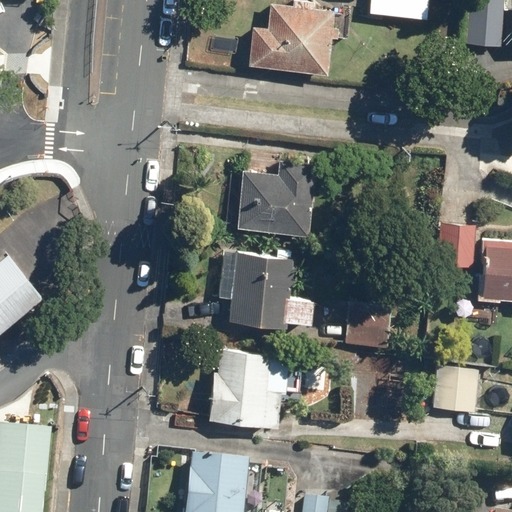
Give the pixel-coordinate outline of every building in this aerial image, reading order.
[(333,6),(269,0),(267,25),(251,24),(247,64),(327,72),(333,6)] [(406,0),(368,0),(367,12),(404,16),(406,0)] [(500,0),(469,0),(468,14),(499,18),(500,0)] [(276,172),(239,169),(234,225),(307,231),(314,160),(277,157),(276,172)] [(471,224),(434,222),(432,260),(469,262),(471,224)] [(511,241),(482,239),(478,295),(511,297),(511,241)] [(291,254),(234,248),(226,317),(284,323),(284,317),(307,320),(310,297),(287,294),(291,254)] [(0,328),(36,299),(1,256),(0,257),(0,328)] [(387,304),(345,300),(342,341),(383,345),(387,304)] [(283,352),(216,345),(209,415),(276,421),(283,352)] [(475,369),(433,364),(428,406),(470,410),(475,369)] [(0,511),(41,511),(50,428),(0,422),(0,511)] [(243,511),(249,457),(193,452),(186,511),(243,511)] [(324,511),(326,499),(300,495),(297,511),(324,511)] [(508,511),(487,507),(486,511),(511,511),(511,503),(509,503),(508,511)]
